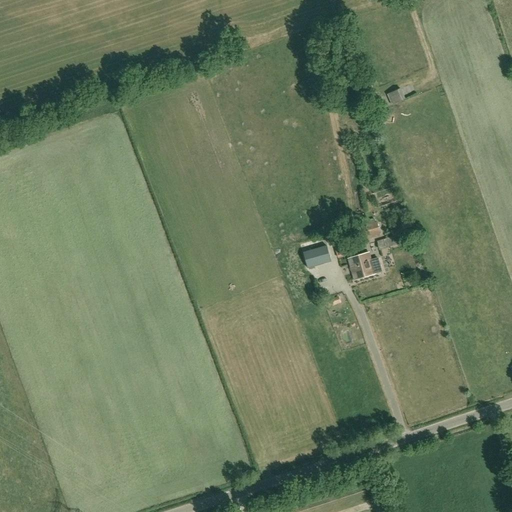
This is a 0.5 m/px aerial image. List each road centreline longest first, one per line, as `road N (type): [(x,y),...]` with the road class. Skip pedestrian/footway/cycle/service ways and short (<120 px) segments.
road 1 (track): [(0,129),(374,4)]
road 2 (unclassified): [(183,511),(511,404)]
road 3 (track): [(347,291),(406,438)]
